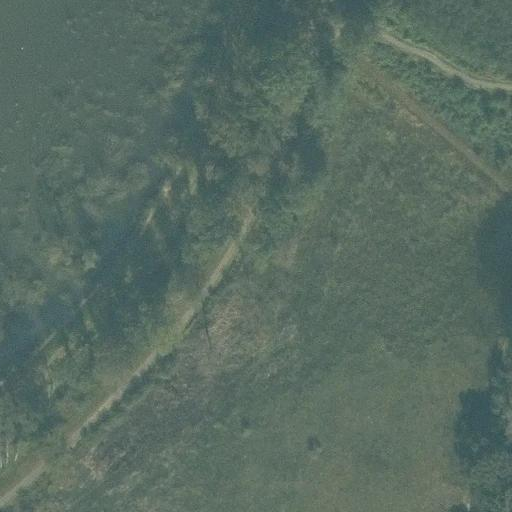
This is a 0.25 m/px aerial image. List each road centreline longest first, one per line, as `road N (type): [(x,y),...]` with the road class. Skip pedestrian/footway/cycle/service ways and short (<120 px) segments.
road 1 (track): [(304,38),(262,170),(199,288),(104,396),(0,488)]
road 2 (track): [(511,192),(323,43)]
road 3 (track): [(511,318),(471,511)]
